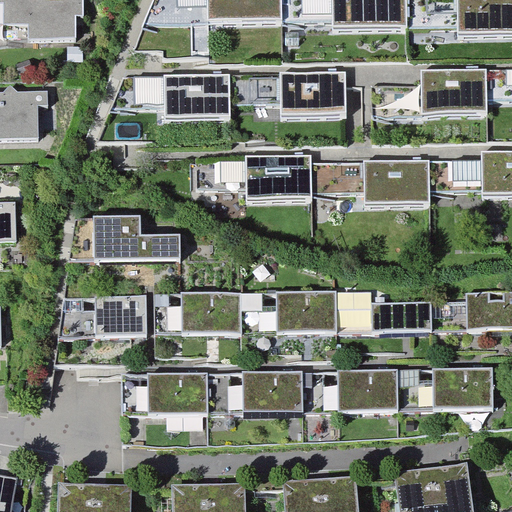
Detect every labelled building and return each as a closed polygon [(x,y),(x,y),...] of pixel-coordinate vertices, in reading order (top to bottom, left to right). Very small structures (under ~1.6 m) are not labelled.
[(0,0),(0,7),(9,8),(9,28),(34,28),(34,44),(74,43),(74,22),(85,22),(85,4),(52,4),(51,0),(0,0)] [(180,0),(180,29),(208,29),(208,0),(180,0)] [(283,0),(209,0),(210,30),(285,28),(283,0)] [(409,0),(334,0),(335,35),(410,34),(409,0)] [(511,1),(459,4),(460,45),(511,43),(511,1)] [(438,33),(459,32),(458,3),(437,4),(438,33)] [(488,76),(423,78),(424,121),(489,120),(488,76)] [(347,77),(281,79),(282,126),(348,124),(347,77)] [(231,82),(163,82),(165,126),(233,125),(231,82)] [(8,98),(0,98),(0,146),(41,146),(40,114),(49,115),(47,98),(19,98),(13,90),(8,98)] [(511,158),(483,159),(484,202),(511,201),(511,158)] [(312,162),(247,164),(248,207),(313,206),(312,162)] [(433,167),(366,167),(367,212),(433,212),(433,167)] [(0,252),(21,252),(19,205),(0,205),(0,252)] [(143,223),(95,224),(97,270),(183,266),(182,241),(144,243),(143,223)] [(511,295),(468,297),(469,334),(511,333),(511,295)] [(337,296),(278,297),(279,339),(338,337),(337,296)] [(241,297),(183,299),(184,342),(242,340),(241,297)] [(148,299),(97,300),(97,342),(149,342),(148,299)] [(182,343),(182,300),(156,300),(156,343),(182,343)] [(434,305),(375,307),(376,337),(435,335),(434,305)] [(496,372),(436,374),(438,418),(498,416),(496,372)] [(399,373),(340,375),(341,419),(400,417),(399,373)] [(304,375),(245,378),(247,422),(307,419),(304,375)] [(209,379),(149,381),(150,424),(211,422),(209,379)] [(475,511),(469,468),(399,478),(404,511),(475,511)] [(16,511),(21,482),(0,478),(0,511),(16,511)] [(361,511),(359,480),(287,486),(289,511),(361,511)] [(247,511),(247,487),(174,490),(174,511),(247,511)] [(98,490),(62,490),(61,511),(134,511),(134,490),(98,490)]
